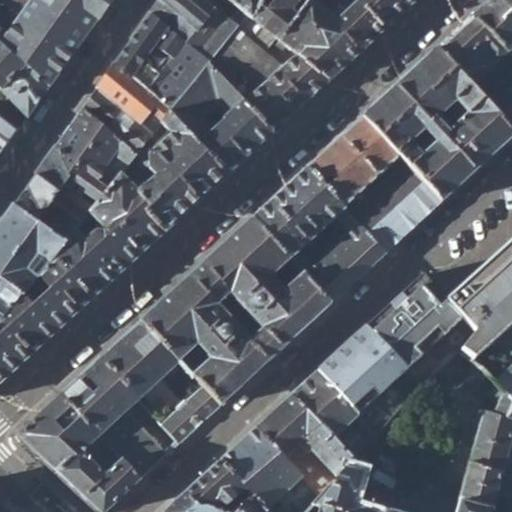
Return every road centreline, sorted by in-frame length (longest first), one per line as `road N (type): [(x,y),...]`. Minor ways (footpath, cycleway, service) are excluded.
road 1 (residential): [(458,0),(0,417)]
road 2 (residential): [(511,174),(147,511)]
road 3 (residential): [(0,192),(136,0)]
